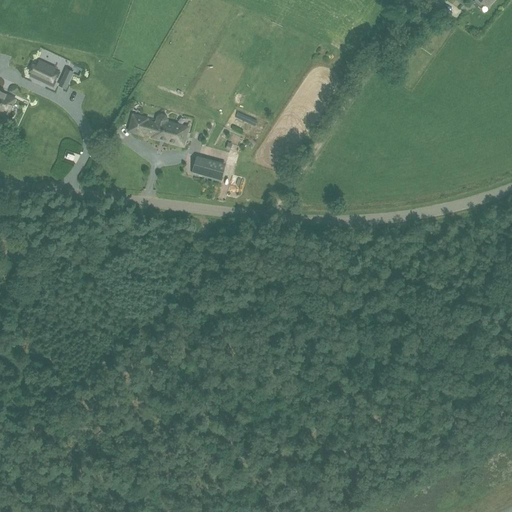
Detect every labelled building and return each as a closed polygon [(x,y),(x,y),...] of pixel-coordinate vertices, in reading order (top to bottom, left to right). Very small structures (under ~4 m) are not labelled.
[(481,9),(485,4),(488,7),(493,0),(474,0),(473,2),(481,9)] [(39,62),(37,62),(30,76),(53,87),(56,81),(54,81),(56,77),(58,78),(60,72),(55,70),(56,68),(39,61),(39,62)] [(73,72),(67,69),(65,75),(71,78),(73,72)] [(0,111),(8,115),(15,99),(0,92),(0,111)] [(142,136),(143,132),(161,137),(161,138),(165,139),(165,140),(184,145),(188,130),(186,127),(167,122),(167,119),(165,116),(162,115),(158,117),(156,116),(155,121),(149,119),(149,117),(133,113),(128,132),(142,136)] [(221,181),(226,164),(197,156),(192,173),(221,181)]
